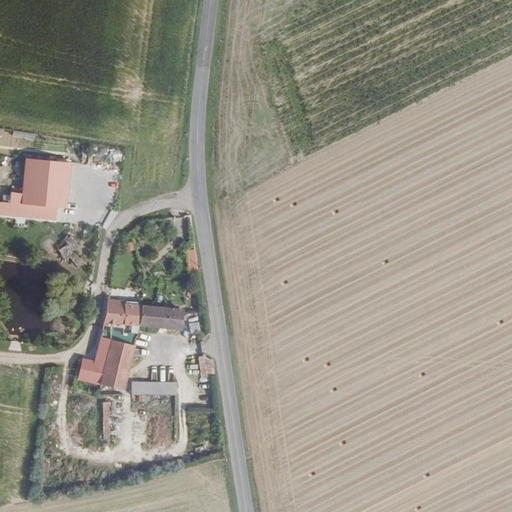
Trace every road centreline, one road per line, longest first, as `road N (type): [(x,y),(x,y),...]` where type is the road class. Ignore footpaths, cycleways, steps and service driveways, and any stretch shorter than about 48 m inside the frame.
road 1 (tertiary): [(246,511),(244,446),(228,402),(198,198),(211,0)]
road 2 (track): [(0,358),(59,359),(86,348),(105,248),(120,221),(198,198)]
